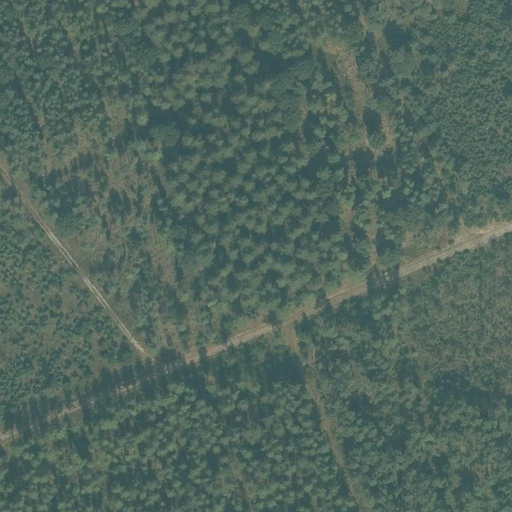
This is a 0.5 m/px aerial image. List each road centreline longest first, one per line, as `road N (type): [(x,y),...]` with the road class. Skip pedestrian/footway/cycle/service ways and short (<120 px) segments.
road 1 (track): [(18,189),(372,35)]
road 2 (track): [(0,439),(283,322)]
road 3 (track): [(468,243),(354,0)]
road 4 (track): [(0,167),(159,374)]
road 5 (track): [(283,322),(511,226)]
road 6 (track): [(283,322),(359,511)]
